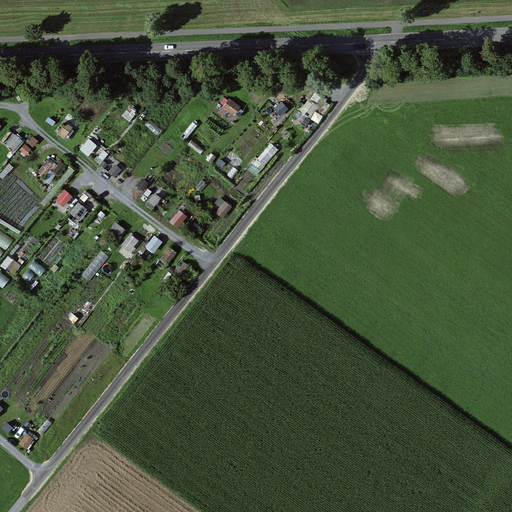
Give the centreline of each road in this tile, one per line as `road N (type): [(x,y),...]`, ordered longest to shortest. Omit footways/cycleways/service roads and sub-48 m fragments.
road 1 (unclassified): [(15,511),(359,79),(371,43)]
road 2 (secondary): [(371,43),(0,58)]
road 3 (track): [(213,267),(20,107),(0,105)]
road 4 (secondary): [(511,35),(371,43)]
